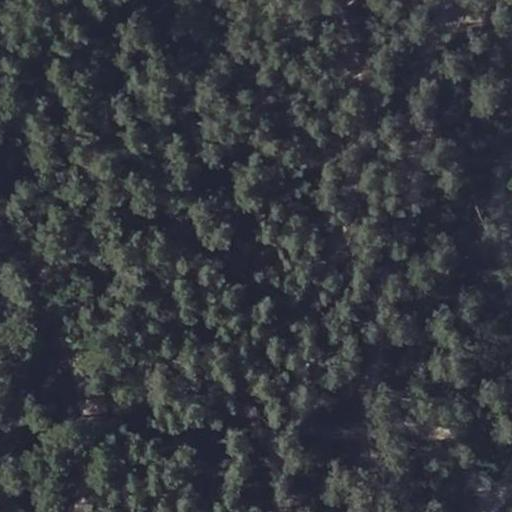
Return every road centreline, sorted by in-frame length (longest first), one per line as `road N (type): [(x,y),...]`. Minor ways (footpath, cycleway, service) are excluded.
road 1 (track): [(279,511),(292,371),(354,137),(346,38),(323,0)]
road 2 (track): [(0,212),(80,356),(88,401),(80,511)]
road 3 (track): [(511,278),(501,218),(511,130)]
